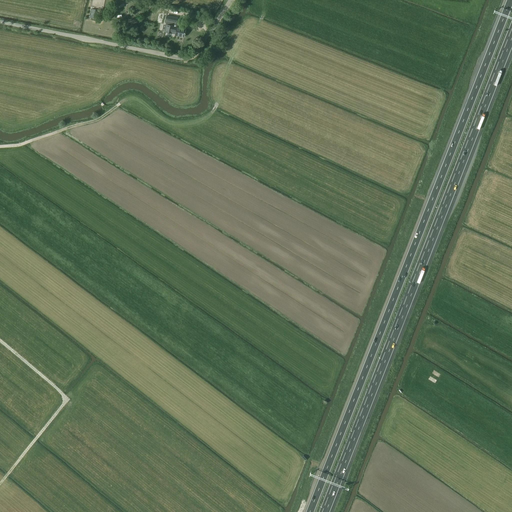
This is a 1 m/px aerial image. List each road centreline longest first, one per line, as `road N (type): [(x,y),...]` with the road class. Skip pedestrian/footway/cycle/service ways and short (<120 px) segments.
road 1 (motorway): [(510,0),(309,511)]
road 2 (motorway): [(323,511),(511,32)]
road 3 (unclassified): [(0,22),(183,58),(194,55),(230,0)]
road 4 (track): [(0,483),(67,399),(0,341)]
road 5 (track): [(0,146),(98,119),(120,104)]
